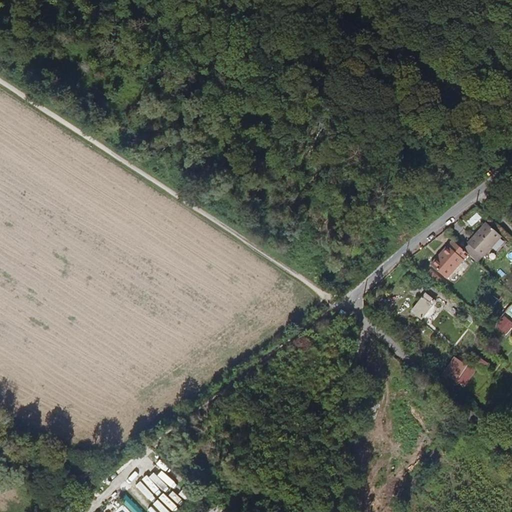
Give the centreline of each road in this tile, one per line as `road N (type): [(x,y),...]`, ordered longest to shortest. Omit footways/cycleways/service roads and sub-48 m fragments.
road 1 (track): [(337,304),(0,81)]
road 2 (unclassified): [(511,453),(347,306)]
road 3 (track): [(325,511),(365,323)]
road 4 (unclassified): [(479,200),(347,306)]
